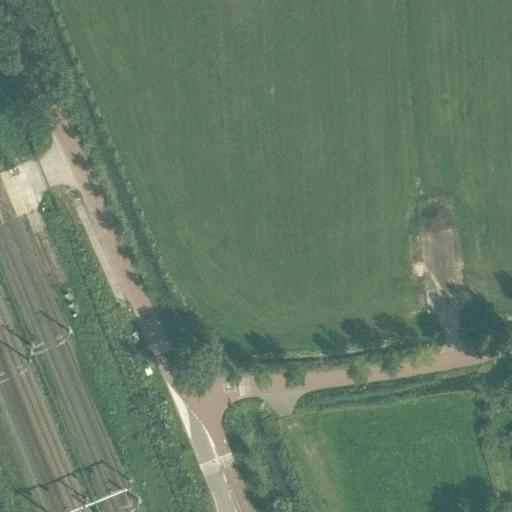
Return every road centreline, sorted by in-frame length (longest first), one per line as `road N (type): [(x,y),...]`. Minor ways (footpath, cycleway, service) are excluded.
road 1 (unclassified): [(183,397),(9,0)]
road 2 (unclassified): [(183,397),(511,345)]
road 3 (track): [(451,359),(439,213)]
road 4 (unclassified): [(226,511),(183,397)]
